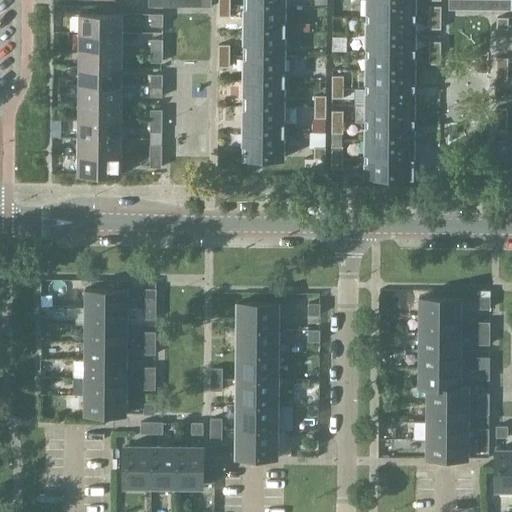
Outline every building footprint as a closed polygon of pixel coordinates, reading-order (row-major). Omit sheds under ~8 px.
[(412,17),(411,0),(368,0),(368,16),(412,17)] [(474,9),(474,1),(474,0),(448,0),(448,9),(459,9),(474,9)] [(488,9),(499,9),(499,0),(488,0),(488,1),(474,1),(474,9),(488,9)] [(511,9),(511,5),(511,0),(499,0),(499,9),(511,9)] [(229,17),(230,5),(218,4),(218,16),(229,17)] [(122,13),(115,13),(115,5),(102,5),(102,13),(78,13),(78,32),(122,32),(122,13)] [(281,31),(282,5),(246,5),(246,30),(281,31)] [(440,6),(439,6),(429,6),(428,17),(440,17),(440,6)] [(150,25),(161,26),(162,14),(151,13),(150,25)] [(412,34),(412,17),(368,16),(368,34),(412,34)] [(440,28),(440,17),(428,17),(428,28),(440,28)] [(507,28),(507,17),(496,17),(496,28),(507,28)] [(281,56),(281,31),(246,30),(246,55),(281,56)] [(121,49),(122,32),(78,32),(78,49),(121,49)] [(412,52),(412,34),(368,34),(368,51),(412,52)] [(161,50),(161,39),(150,39),(150,50),(161,50)] [(440,52),(440,41),(428,41),(428,52),(440,52)] [(218,55),(229,55),(229,44),(218,44),(218,55)] [(121,67),(121,49),(78,49),(78,67),(121,67)] [(161,61),(161,50),(150,50),(150,62),(161,61)] [(411,69),(412,52),(368,51),(368,69),(411,69)] [(440,64),(440,52),(428,52),(428,64),(440,64)] [(229,67),(229,55),(218,55),(218,66),(229,67)] [(281,81),(281,56),(246,55),(245,81),(281,81)] [(496,68),(507,68),(507,57),(495,58),(496,68)] [(121,84),(121,67),(78,67),(77,84),(121,84)] [(507,80),(507,68),(496,68),(496,80),(507,80)] [(411,87),(411,69),(368,69),(368,87),(411,87)] [(162,75),(150,74),(150,85),(162,85),(162,75)] [(331,86),(343,86),(343,75),(332,76),(331,86)] [(281,106),(281,81),(245,81),(245,106),(281,106)] [(121,102),(121,84),(77,84),(77,102),(121,102)] [(161,97),(162,85),(150,85),(150,97),(161,97)] [(343,98),(343,86),(331,86),(331,98),(343,98)] [(411,105),(411,87),(368,87),(368,104),(411,105)] [(325,107),(325,96),(314,95),(314,107),(325,107)] [(121,120),(121,102),(77,102),(77,119),(121,120)] [(411,122),(411,105),(368,104),(367,122),(411,122)] [(281,131),(281,106),(245,106),(245,131),(281,131)] [(325,118),(325,107),(314,107),(314,118),(325,118)] [(495,118),(507,118),(507,108),(495,108),(495,118)] [(150,120),(162,120),(162,109),(150,110),(150,120)] [(332,121),(343,121),(343,111),(332,110),(332,121)] [(506,130),(507,118),(495,118),(495,130),(506,130)] [(121,137),(121,120),(77,119),(77,137),(121,137)] [(161,132),(162,120),(150,120),(150,132),(161,132)] [(342,133),(343,121),(332,121),(331,133),(342,133)] [(411,139),(411,122),(367,122),(367,139),(411,139)] [(281,157),(281,131),(245,131),(245,157),(281,157)] [(121,155),(121,137),(77,137),(77,154),(121,155)] [(411,157),(411,139),(367,139),(367,157),(411,157)] [(161,145),(150,145),(150,155),(161,155),(161,145)] [(342,156),(342,148),(343,146),(331,146),(331,156),(342,156)] [(324,159),(325,147),(313,147),(314,158),(324,159)] [(120,173),(121,155),(77,154),(77,173),(120,173)] [(161,155),(150,155),(150,167),(161,167),(161,155)] [(342,168),(342,156),(331,156),(331,168),(342,168)] [(411,176),(411,157),(367,157),(367,175),(411,176)] [(495,159),(495,171),(506,171),(506,159),(495,159)] [(137,298),(127,298),(127,288),(84,287),(84,306),(137,306),(137,298)] [(155,307),(155,296),(155,288),(144,288),(144,306),(155,307)] [(411,322),(412,293),(381,292),(381,321),(411,322)] [(417,314),(460,315),(460,296),(417,296),(417,314)] [(489,307),(489,296),(477,296),(477,307),(489,307)] [(237,301),(237,328),(277,328),(277,302),(237,301)] [(319,314),(319,303),(307,302),(307,313),(319,314)] [(137,307),(137,306),(84,306),(84,323),(126,323),(127,307),(137,307)] [(155,318),(155,307),(144,306),(144,317),(155,318)] [(460,332),(460,315),(417,314),(417,332),(460,332)] [(489,333),(489,322),(477,322),(477,333),(489,333)] [(126,341),(126,323),(84,323),(84,341),(126,341)] [(237,328),(237,353),(277,354),(277,328),(237,328)] [(319,341),(319,329),(308,329),(308,341),(319,341)] [(155,341),(155,331),(144,331),(144,341),(155,341)] [(460,350),(460,332),(417,332),(417,349),(460,350)] [(489,344),(489,333),(477,333),(477,344),(489,344)] [(126,359),(126,341),(84,341),(83,358),(126,359)] [(155,354),(155,341),(144,341),(144,353),(155,354)] [(460,367),(460,350),(417,349),(417,367),(460,367)] [(237,353),(237,378),(276,379),(277,354),(237,353)] [(489,367),(489,357),(477,357),(477,367),(489,367)] [(126,376),(126,359),(83,358),(83,376),(126,376)] [(155,376),(155,367),(143,366),(144,376),(155,376)] [(221,367),(211,367),(210,367),(210,378),(221,378),(221,367)] [(460,385),(460,367),(417,367),(417,386),(425,386),(425,385),(460,385)] [(489,380),(489,367),(477,367),(477,379),(489,380)] [(126,394),(126,376),(83,376),(83,394),(126,394)] [(155,389),(155,376),(144,376),(144,389),(155,389)] [(221,389),(221,378),(210,378),(210,389),(221,389)] [(237,378),(237,403),(276,404),(276,379),(237,378)] [(425,403),(468,403),(468,385),(460,385),(425,385),(425,386),(425,403)] [(489,404),(489,393),(477,393),(477,403),(489,404)] [(126,413),(126,394),(83,394),(83,413),(126,413)] [(143,413),(154,413),(154,402),(143,402),(143,413)] [(237,403),(236,429),(276,429),(276,404),(237,403)] [(468,421),(468,403),(425,403),(425,421),(468,421)] [(489,416),(489,404),(477,403),(477,416),(489,416)] [(210,428),(221,429),(221,418),(210,417),(210,428)] [(151,432),(151,421),(140,421),(140,432),(151,432)] [(162,432),(162,422),(162,421),(151,421),(151,432),(162,432)] [(191,432),(202,432),(202,421),(191,421),(191,432)] [(468,439),(468,421),(425,421),(425,438),(468,439)] [(506,436),(506,426),(506,425),(495,425),(495,435),(506,436)] [(221,439),(221,429),(210,428),(210,439),(221,439)] [(487,439),(487,428),(476,428),(476,439),(487,439)] [(236,455),(236,456),(276,456),(276,455),(276,429),(236,429),(236,455)] [(468,457),(468,439),(425,438),(425,457),(468,457)] [(487,450),(487,439),(476,439),(476,450),(487,450)] [(124,445),(123,484),(150,484),(150,445),(124,445)] [(150,445),(150,484),(175,484),(176,445),(150,445)] [(176,445),(175,484),(202,485),(202,465),(202,445),(176,445)] [(494,468),(494,488),(511,488),(511,448),(496,449),(494,449),(494,450),(494,468)]
